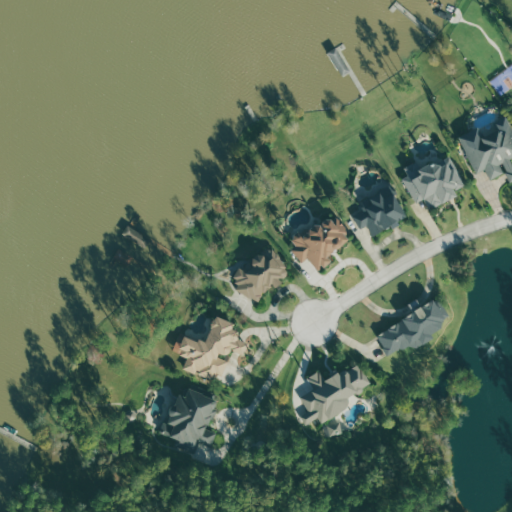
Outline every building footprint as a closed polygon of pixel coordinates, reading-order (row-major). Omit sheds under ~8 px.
[(460,137),(476,174),(486,169),(491,179),(506,173),(511,182),(511,181),(511,122),(509,115),(460,137)] [(416,203),(430,197),(434,207),(458,195),(455,190),(465,185),(449,152),(407,172),(409,175),(404,178),(416,203)] [(373,235),(400,223),(398,220),(406,216),(392,186),(361,200),(365,209),(353,215),(360,229),(368,225),(373,235)] [(338,217),(331,221),(328,217),(302,235),(300,232),(288,240),(303,262),(309,257),(318,270),(333,260),(329,254),(352,237),(338,217)] [(233,271),(240,292),(246,290),(248,299),(285,287),(281,277),(287,276),(278,247),(251,255),(254,265),(233,271)] [(376,332),(389,356),(451,324),(438,299),(376,332)] [(222,380),(228,362),(227,355),(231,349),(243,354),(247,343),(238,336),(239,331),(221,317),(214,315),(213,317),(204,341),(184,334),(174,349),(173,350),(179,353),(188,359),(185,368),(222,380)] [(301,396),(309,411),(302,415),(307,424),(320,417),(322,422),(351,406),(347,398),(371,384),(359,362),(325,381),(319,370),(308,376),(315,389),(301,396)] [(208,429),(215,411),(214,410),(218,400),(190,389),(186,397),(180,395),(164,436),(197,449),(200,441),(212,446),(217,432),(208,429)]
